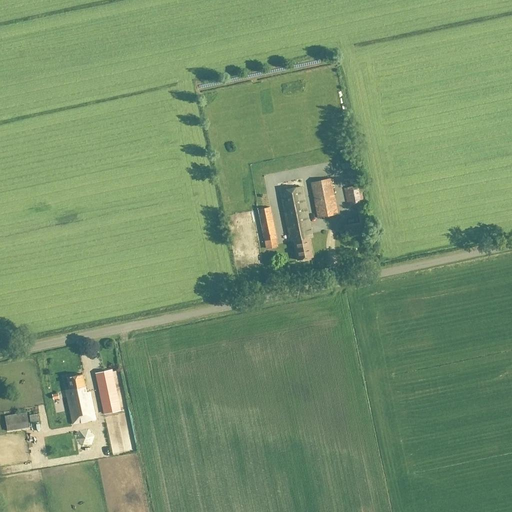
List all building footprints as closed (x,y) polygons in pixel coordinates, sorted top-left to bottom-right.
[(311,183),(318,219),(337,215),(330,179),(311,183)] [(344,189),(348,208),(363,206),(360,186),(344,189)] [(311,238),(301,187),(280,192),(290,242),(293,242),(297,261),(313,258),(309,238),(311,238)] [(269,207),(258,210),(264,241),(276,238),(269,207)] [(367,234),(365,226),(365,223),(356,225),(343,227),(345,238),(367,234)] [(111,370),(95,374),(104,414),(119,411),(111,370)] [(68,390),(65,391),(73,424),(95,420),(89,392),(86,393),(82,375),(66,378),(68,390)] [(26,413),(5,416),(7,432),(29,428),(26,413)] [(30,423),(40,421),(39,414),(29,416),(30,423)] [(91,431),(78,441),(85,450),(98,440),(91,431)]
